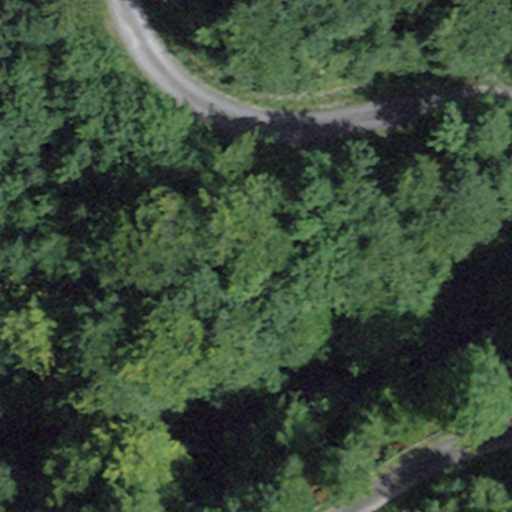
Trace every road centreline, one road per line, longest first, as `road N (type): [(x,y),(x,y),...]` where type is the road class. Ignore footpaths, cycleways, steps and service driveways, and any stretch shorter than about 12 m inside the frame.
road 1 (track): [(126,0),(136,35),(163,74),(189,102),(223,120),(269,130),(315,127),(391,106),(511,100)]
road 2 (track): [(511,424),(389,475),(337,511)]
